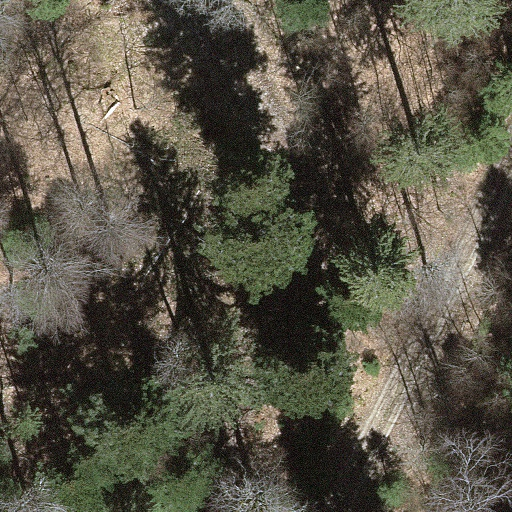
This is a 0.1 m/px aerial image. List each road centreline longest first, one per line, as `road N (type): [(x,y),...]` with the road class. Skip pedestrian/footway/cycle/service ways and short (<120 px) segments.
road 1 (track): [(212,511),(289,240),(295,163),(225,26),(191,0)]
road 2 (track): [(335,511),(511,161)]
